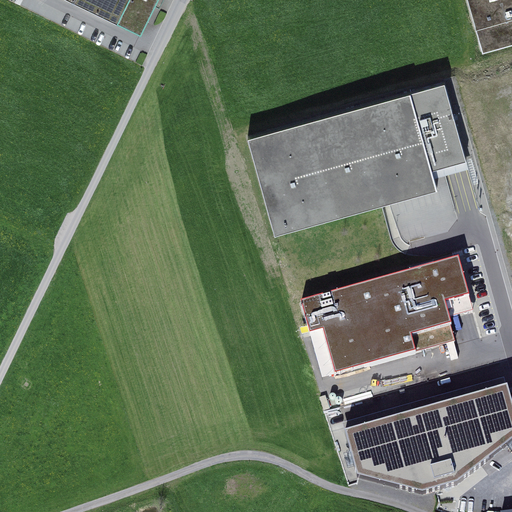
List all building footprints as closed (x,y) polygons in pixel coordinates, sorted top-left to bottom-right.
[(156,0),(74,0),(141,33),(156,0)] [(511,0),(468,0),(483,51),(511,42),(511,0)] [(170,61),(164,58),(159,67),(165,70),(170,61)] [(445,81),(248,136),(275,233),(437,188),(431,169),(466,159),(445,81)] [(458,260),(301,303),(309,332),(322,329),(335,376),(432,349),(428,335),(452,328),(445,304),(469,298),(458,260)] [(511,404),(508,388),(345,434),(357,479),(422,495),(457,486),(511,443),(511,404)]
